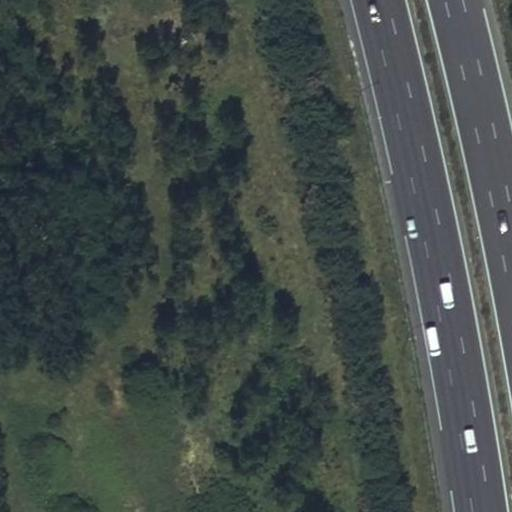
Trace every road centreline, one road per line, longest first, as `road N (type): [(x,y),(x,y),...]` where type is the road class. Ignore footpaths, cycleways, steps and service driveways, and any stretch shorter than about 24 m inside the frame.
road 1 (motorway): [(251,0),(470,436)]
road 2 (motorway): [(378,0),(470,436)]
road 3 (motorway): [(511,253),(453,0)]
